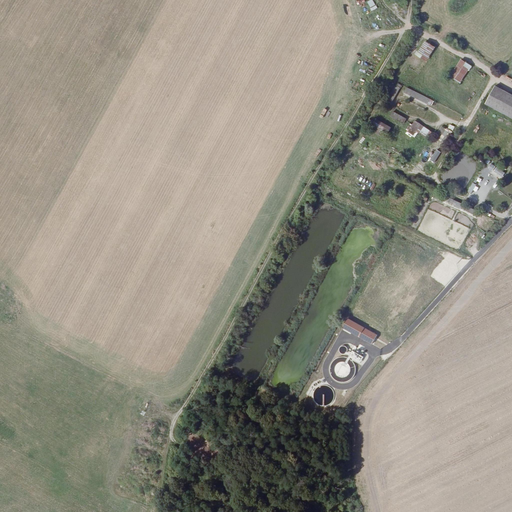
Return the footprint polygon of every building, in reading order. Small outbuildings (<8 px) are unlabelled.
[(370,0),(366,2),(371,11),(377,9),(372,0),(370,0)] [(414,55),(425,62),(435,48),(424,41),(414,55)] [(449,78),(461,84),(470,65),(459,59),(449,78)] [(400,88),(397,86),(385,109),(389,110),(400,88)] [(511,96),(494,87),(485,105),(511,118),(511,96)] [(408,88),(405,92),(428,104),(430,99),(408,88)] [(394,113),(392,117),(406,125),(408,121),(408,120),(394,113)] [(378,120),(371,131),(386,140),(393,130),(378,120)] [(431,132),(413,121),(409,129),(427,139),(431,132)] [(501,180),(505,174),(501,171),(497,177),(501,180)] [(484,188),(488,181),(480,177),(477,184),(484,188)] [(467,192),(471,194),(473,191),(476,192),(478,187),(471,184),(467,192)] [(443,195),(441,199),(477,216),(479,212),(443,195)]
